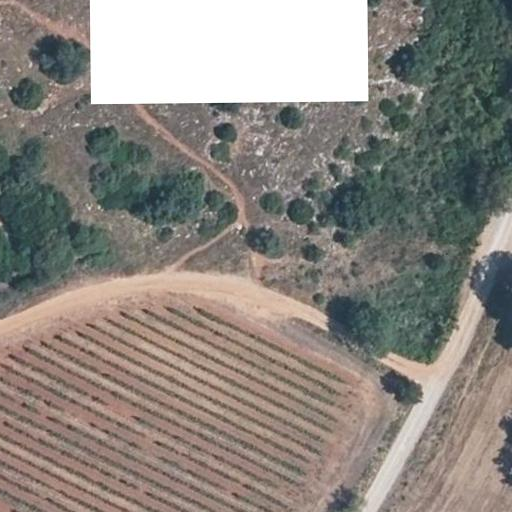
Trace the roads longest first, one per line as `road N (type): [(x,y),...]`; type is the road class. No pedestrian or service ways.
road 1 (track): [(0,315),(129,272),(244,273),(426,382)]
road 2 (unclassified): [(359,511),(511,202)]
